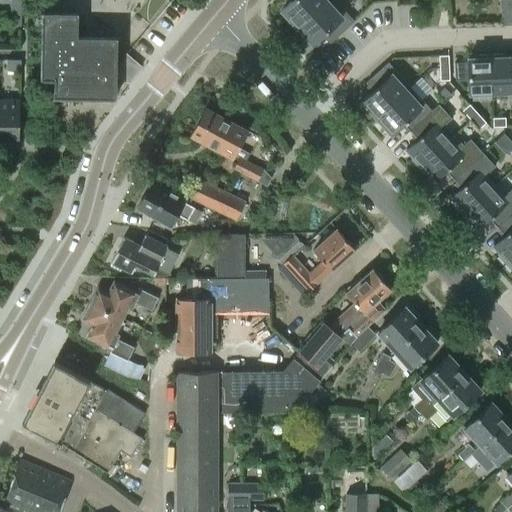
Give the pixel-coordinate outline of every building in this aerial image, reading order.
[(21,0),(11,0),(12,12),(22,12),(21,0)] [(300,23),(325,0),(292,0),(281,10),(296,27),(300,23)] [(325,0),(300,23),(296,27),(312,44),(323,33),(330,41),(353,21),(332,0),(325,0)] [(511,0),(500,0),(501,23),(511,22),(511,0)] [(22,12),(12,12),(12,25),(21,26),(22,12)] [(115,97),(116,38),(77,38),(77,13),(43,13),(43,16),(42,16),(41,79),(54,79),(54,96),(115,97)] [(126,54),(115,74),(129,83),(141,66),(126,54)] [(511,92),(511,68),(511,56),(502,57),(502,54),(490,55),(492,93),(511,92)] [(449,55),(439,56),(440,68),(449,68),(449,55)] [(468,62),(455,63),(455,74),(455,80),(469,79),(470,94),(492,93),(490,55),(478,55),(478,58),(468,58),(468,62)] [(21,60),(8,60),(7,70),(20,70),(21,60)] [(410,87),(388,62),(366,82),(373,90),(361,101),(369,109),(368,112),(374,119),(410,87)] [(450,80),(449,68),(440,68),(440,81),(450,80)] [(431,111),(410,87),(374,119),(381,127),(384,126),(392,134),(403,124),(408,129),(409,130),(431,111)] [(0,99),(0,137),(19,138),(20,100),(0,99)] [(418,167),(453,135),(444,125),(451,118),(438,104),(431,111),(409,130),(417,139),(405,150),(412,157),(411,160),(418,167)] [(471,106),(464,113),(472,122),(479,115),(471,106)] [(249,154),(238,148),(247,131),(204,108),(190,135),(238,160),(233,169),(257,181),(263,170),(245,161),(249,154)] [(479,115),(472,122),(480,131),(488,125),(479,115)] [(505,117),(493,118),(493,127),(503,127),(505,126),(505,117)] [(453,179),(482,152),(470,139),(463,145),(453,135),(418,167),(425,175),(428,174),(434,181),(446,171),(451,176),(453,179)] [(493,186),(484,176),(494,167),(482,152),(453,179),(461,187),(449,198),(456,205),(455,208),(461,215),(493,186)] [(199,179),(190,198),(235,220),(244,201),(199,179)] [(194,224),(200,211),(150,184),(138,207),(170,225),(176,214),(194,224)] [(497,226),(511,212),(511,188),(502,197),(493,186),(461,215),(468,223),(471,222),(478,229),(490,219),(494,224),(497,226)] [(511,212),(497,226),(504,235),(493,246),(499,253),(498,256),(505,263),(511,256),(511,212)] [(110,261),(111,262),(110,266),(119,270),(121,267),(131,272),(135,264),(153,274),(159,263),(170,268),(176,255),(166,249),(170,240),(163,237),(149,229),(141,245),(123,236),(110,261)] [(280,266),(277,269),(303,297),(307,293),(307,292),(310,290),(316,284),(331,270),(354,249),(336,230),(313,251),(323,262),(310,274),(292,255),(282,264),(281,265),(280,266)] [(214,234),(214,279),(196,278),(196,298),(175,298),(175,352),(210,352),(210,337),(210,313),(267,313),(266,279),(265,279),(242,278),(242,272),(243,234),(214,234)] [(276,253),(291,239),(293,238),(290,238),(269,239),(263,239),(264,240),(276,253)] [(276,253),(274,255),(282,264),(292,255),(299,248),(293,242),(291,239),(276,253)] [(349,330),(355,337),(385,309),(377,300),(389,289),(371,269),(345,294),(355,305),(340,320),(349,330)] [(90,303),(122,320),(128,306),(132,308),(134,303),(151,311),(158,298),(140,289),(138,293),(114,281),(108,293),(98,288),(90,303)] [(127,360),(134,347),(117,339),(119,334),(116,332),(122,320),(90,303),(83,319),(93,324),(88,334),(112,347),(110,352),(127,360)] [(413,319),(414,316),(409,310),(406,311),(403,309),(377,332),(393,350),(420,326),(413,319)] [(340,320),(330,328),(341,337),(349,330),(340,320)] [(322,321),(292,358),(281,371),(221,372),(221,412),(292,413),(334,363),(325,356),(341,337),(330,328),(322,321)] [(434,342),(435,339),(430,333),(427,334),(420,326),(393,350),(409,368),(435,344),(434,342)] [(381,373),(388,360),(389,357),(381,353),(371,371),(379,376),(380,373),(381,373)] [(446,356),(411,388),(422,399),(424,397),(430,403),(463,374),(456,366),(457,363),(451,357),(448,358),(446,356)] [(388,360),(381,373),(388,377),(395,364),(388,360)] [(143,439),(97,409),(104,396),(93,390),(96,385),(89,382),(89,380),(54,362),(53,363),(55,365),(25,422),(39,429),(38,430),(47,435),(48,434),(57,439),(56,441),(60,443),(60,442),(76,452),(75,453),(107,472),(121,451),(131,458),(143,439)] [(176,372),(176,511),(216,511),(216,372),(176,372)] [(430,403),(419,413),(425,419),(437,408),(448,420),(453,415),(479,391),(477,389),(478,386),(473,380),(470,381),(463,374),(430,403)] [(108,390),(97,409),(134,430),(144,411),(108,390)] [(419,413),(430,403),(424,397),(422,399),(413,407),(419,413)] [(495,405),(492,406),(490,403),(463,427),(479,445),(506,421),(499,414),(500,411),(495,405)] [(473,451),(472,452),(488,470),(511,448),(511,427),(506,421),(479,445),(473,451)] [(378,445),(384,451),(392,442),(386,437),(378,445)] [(472,452),(473,451),(468,444),(457,454),(462,460),(472,452)] [(399,450),(380,467),(389,477),(408,460),(399,450)] [(19,511),(57,511),(70,479),(21,460),(3,506),(19,511)] [(394,476),(402,486),(421,471),(412,461),(394,476)] [(287,474),(288,494),(300,494),(299,474),(287,474)] [(244,499),(244,483),(226,483),(226,499),(244,499)] [(244,499),(248,499),(262,499),(262,483),(244,483),(244,499)] [(506,507),(511,501),(511,493),(510,491),(500,501),(506,507)] [(345,493),(344,511),(365,511),(365,493),(345,493)] [(248,511),(248,499),(244,499),(226,499),(226,511),(248,511)] [(433,511),(452,511),(454,511),(440,500),(432,510),(433,511)] [(500,511),(506,507),(500,501),(493,507),(497,511),(500,511)] [(511,511),(511,501),(506,507),(500,511),(511,511)]
